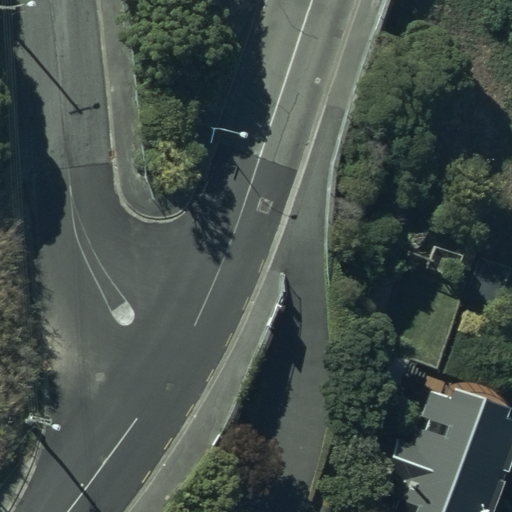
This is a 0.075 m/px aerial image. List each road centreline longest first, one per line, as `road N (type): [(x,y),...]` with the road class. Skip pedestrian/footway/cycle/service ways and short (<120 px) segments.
road 1 (residential): [(173,351),(109,281),(96,250),(63,111),(50,0)]
road 2 (residential): [(313,0),(223,246),(173,351)]
road 3 (residential): [(173,351),(117,447),(67,511)]
